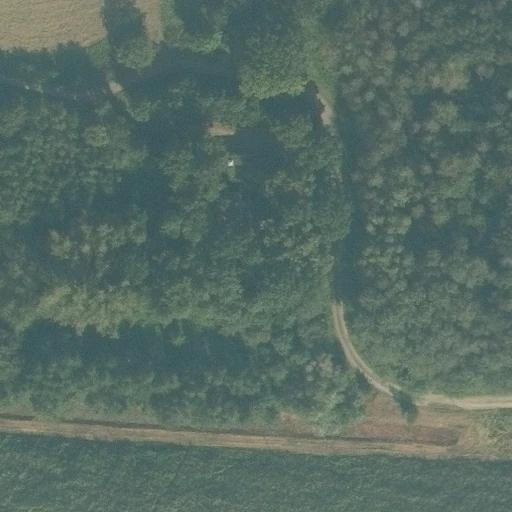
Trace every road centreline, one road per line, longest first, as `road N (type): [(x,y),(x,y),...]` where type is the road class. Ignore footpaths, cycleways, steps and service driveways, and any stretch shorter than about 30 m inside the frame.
road 1 (track): [(215,68),(309,90),(324,104),(334,329),(362,373),(411,395),(511,397)]
road 2 (track): [(93,109),(181,65),(215,68)]
